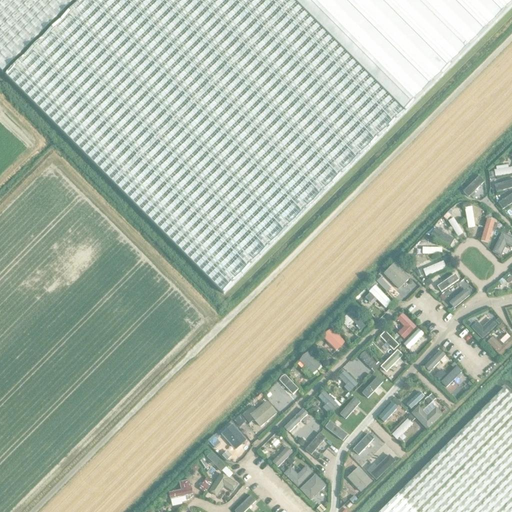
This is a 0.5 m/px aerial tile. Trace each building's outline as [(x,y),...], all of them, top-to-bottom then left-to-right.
[(0,0),(0,70),(2,73),(74,0),(0,0)] [(511,0),(82,0),(6,76),(223,295),(511,5),(511,0)] [(495,177),(511,174),(511,170),(511,168),(494,171),(495,177)] [(511,180),(494,186),(497,194),(511,188),(511,180)] [(465,209),(468,229),(475,228),(471,208),(465,209)] [(458,237),(463,234),(453,219),(448,222),(458,237)] [(481,243),(489,245),(495,222),(487,220),(481,243)] [(434,237),(448,246),(451,240),(437,232),(434,237)] [(511,249),(511,238),(502,234),(492,253),(501,257),(506,246),(511,249)] [(426,277),(446,269),(443,262),(423,270),(426,277)] [(395,264),(384,275),(399,290),(410,279),(395,264)] [(458,282),(453,275),(437,286),(441,293),(458,282)] [(391,304),(374,287),(369,292),(386,309),(391,304)] [(454,309),(470,296),(465,290),(449,303),(454,309)] [(362,331),(367,326),(352,311),(346,316),(362,331)] [(416,328),(401,315),(396,320),(405,329),(398,336),(403,342),(416,328)] [(496,326),(491,321),(484,328),(477,322),(471,329),(482,341),(496,326)] [(326,333),(323,339),(336,352),(341,348),(345,343),(332,330),(326,333)] [(423,335),(418,330),(403,345),(408,350),(423,335)] [(399,346),(385,333),(380,337),(394,351),(399,346)] [(501,346),(492,338),(486,344),(499,357),(511,344),(511,338),(510,336),(501,346)] [(386,373),(402,356),(397,351),(381,368),(386,373)] [(429,373),(446,357),(440,351),(424,368),(429,373)] [(308,353),(302,357),(299,362),(312,375),(317,372),(321,366),(308,353)] [(375,368),(377,365),(365,353),(362,355),(359,358),(371,370),(375,368)] [(462,373),(457,367),(441,383),(446,388),(462,373)] [(351,390),(354,388),(356,385),(344,373),(341,375),(339,378),(351,390)] [(296,393),(298,390),(285,376),(281,378),(279,381),(292,395),(296,393)] [(361,390),(365,394),(378,381),(374,377),(361,390)] [(511,511),(511,397),(504,389),(380,511),(511,511)] [(335,408),(337,405),(324,393),(321,395),(319,398),(331,410),(335,408)] [(411,409),(424,397),(420,393),(407,405),(411,409)] [(349,411),(361,399),(357,394),(344,407),(349,411)] [(260,428),(276,414),(266,402),(250,416),(260,428)] [(393,403),(380,417),(384,421),(397,407),(393,403)] [(443,415),(435,409),(426,417),(418,408),(410,416),(428,432),(443,415)] [(314,430),(317,428),(319,425),(305,411),(302,413),(300,417),(314,430)] [(323,429),(328,433),(341,419),(337,415),(323,429)] [(397,441),(412,425),(407,420),(392,436),(397,441)] [(221,435),(235,451),(247,441),(233,425),(221,435)] [(312,454),(322,440),(317,435),(306,450),(312,454)] [(356,450),(360,455),(373,442),(369,438),(356,450)] [(278,468),(293,454),(287,448),(272,463),(278,468)] [(389,456),(370,475),(376,481),(396,462),(389,456)] [(313,474),(306,467),(297,476),(290,469),(284,475),(297,489),(313,474)] [(372,482),(359,468),(347,479),(360,494),(372,482)] [(238,484),(222,473),(209,492),(217,497),(224,487),(233,493),(238,484)] [(326,487),(315,476),(300,491),(311,502),(326,487)] [(179,483),(181,491),(168,494),(171,502),(193,496),(190,481),(179,483)] [(232,511),(241,511),(250,504),(246,499),(232,511)]
